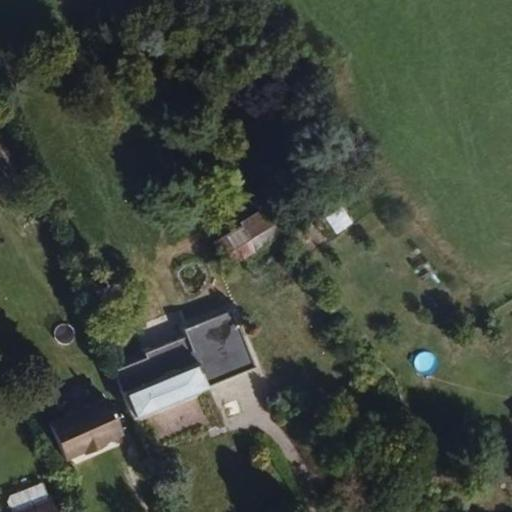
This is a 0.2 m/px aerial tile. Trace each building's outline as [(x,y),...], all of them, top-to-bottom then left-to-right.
[(234,252),(273,225),(262,209),(223,236),(234,252)] [(266,362),(242,305),(193,326),(196,333),(155,350),(157,355),(134,366),(131,381),(144,413),(217,383),(215,377),(227,373),(229,378),(266,362)] [(217,383),(229,378),(227,373),(215,377),(217,383)] [(127,432),(114,397),(55,419),(68,454),(88,447),(107,440),(127,432)] [(110,448),(107,440),(88,447),(91,455),(110,448)] [(46,511),(42,499),(7,511),(46,511)]
